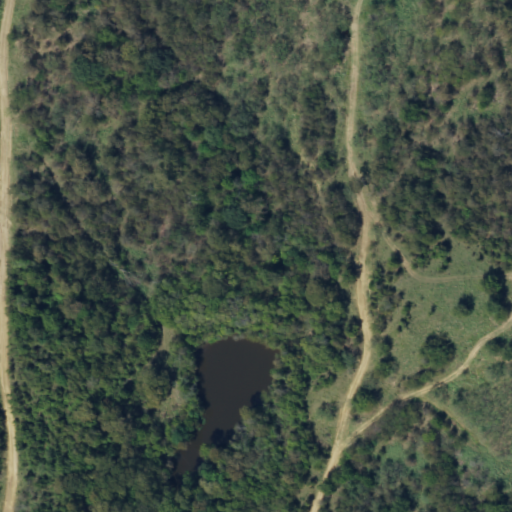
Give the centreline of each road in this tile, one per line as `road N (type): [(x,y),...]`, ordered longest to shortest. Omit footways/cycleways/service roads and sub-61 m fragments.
road 1 (track): [(310,511),(342,440),(368,348),(351,153),(363,0)]
road 2 (track): [(9,511),(0,223),(8,0)]
road 3 (track): [(337,448),(396,400),(416,395),(504,463)]
